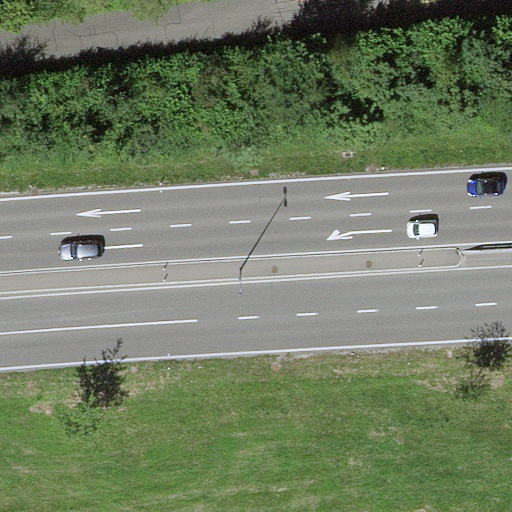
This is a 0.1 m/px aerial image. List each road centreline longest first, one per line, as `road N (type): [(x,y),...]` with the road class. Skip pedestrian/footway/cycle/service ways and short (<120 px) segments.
road 1 (secondary): [(511,205),(0,237)]
road 2 (secondary): [(0,333),(511,302)]
